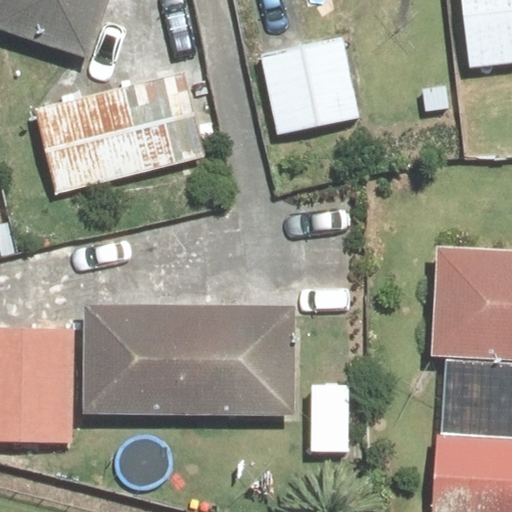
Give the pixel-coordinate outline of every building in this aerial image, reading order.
[(0,0),(0,32),(90,62),(109,0),(0,0)] [(511,0),(454,0),(461,68),(511,63),(511,0)] [(338,38),(260,53),(276,135),(354,120),(338,38)] [(0,138),(0,195),(3,208),(206,159),(185,74),(30,111),(35,130),(0,138)] [(511,254),(436,251),(431,358),(511,362),(511,254)] [(295,311),(84,307),(82,415),(293,419),(295,311)] [(78,329),(0,324),(0,446),(72,450),(78,329)] [(511,511),(511,440),(437,436),(432,511),(511,511)]
